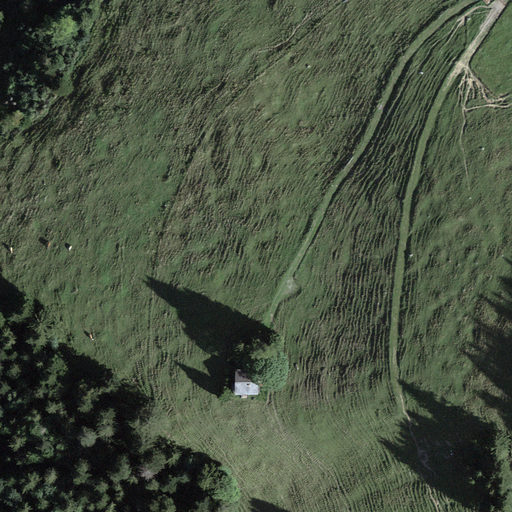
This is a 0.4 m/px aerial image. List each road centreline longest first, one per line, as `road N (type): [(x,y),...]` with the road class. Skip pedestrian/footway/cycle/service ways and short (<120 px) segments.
road 1 (track): [(401,410),(394,333),(417,166),(437,105),(502,0)]
road 2 (track): [(315,233),(412,45),(467,0)]
